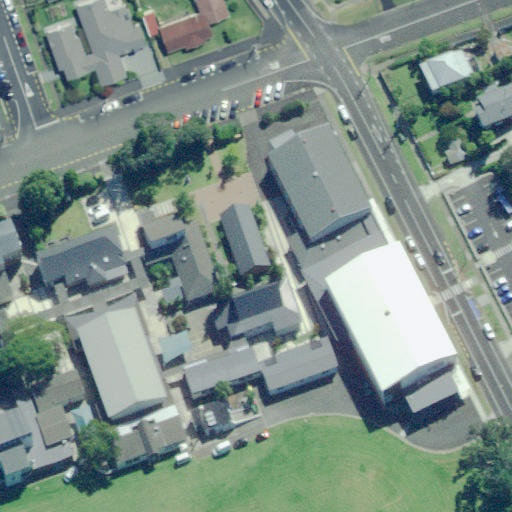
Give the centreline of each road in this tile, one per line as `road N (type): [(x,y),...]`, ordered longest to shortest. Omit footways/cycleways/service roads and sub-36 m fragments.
road 1 (residential): [(511,412),(324,52)]
road 2 (residential): [(45,152),(324,52)]
road 3 (residential): [(324,52),(478,0)]
road 4 (residential): [(0,28),(45,152)]
